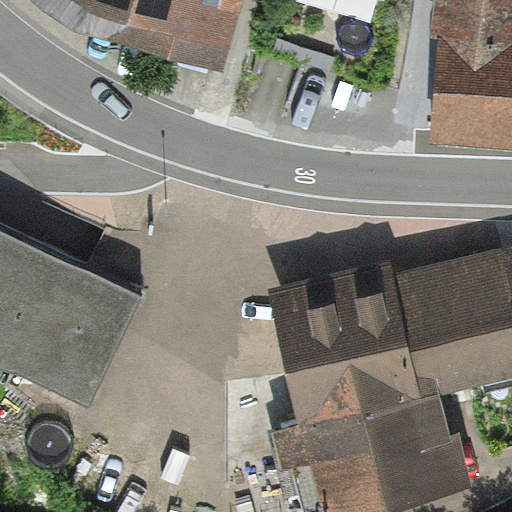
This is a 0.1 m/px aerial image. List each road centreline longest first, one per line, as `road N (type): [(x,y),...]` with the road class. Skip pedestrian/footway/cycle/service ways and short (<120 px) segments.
road 1 (tertiary): [(160,140),(344,182),(511,188)]
road 2 (tertiary): [(0,34),(160,140)]
road 3 (residential): [(160,140),(135,174),(0,175)]
